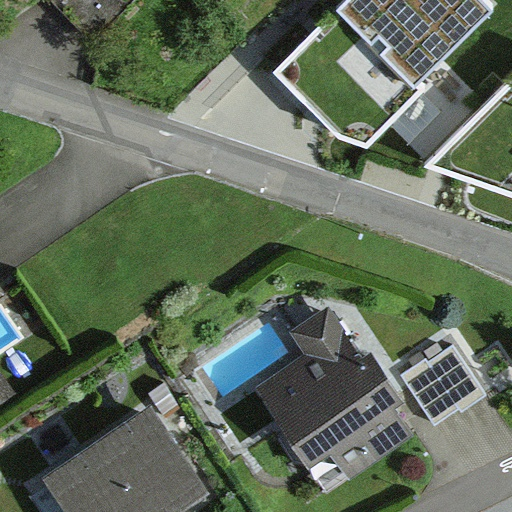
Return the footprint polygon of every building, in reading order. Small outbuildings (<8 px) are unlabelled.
[(494,13),(481,0),(347,0),(273,72),(340,140),(366,148),(426,89),(421,84),(494,13)] [(511,83),(428,168),(511,197),(511,83)] [(350,472),(415,430),(396,402),(407,394),(373,343),(363,350),(331,301),(291,327),(308,352),(261,382),(321,473),(341,460),(350,472)] [(414,369),(435,416),(486,393),(466,347),(414,369)] [(170,511),(207,489),(150,402),(47,469),(74,511),(170,511)]
